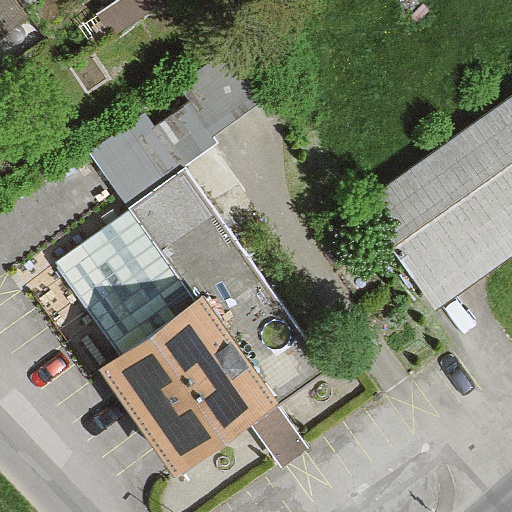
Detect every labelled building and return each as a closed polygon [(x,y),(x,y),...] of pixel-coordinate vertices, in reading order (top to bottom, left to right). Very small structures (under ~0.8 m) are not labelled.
[(0,0),(0,35),(27,17),(14,0),(0,0)] [(112,0),(109,2),(124,23),(157,0),(112,0)] [(186,96),(152,120),(182,160),(214,138),(210,132),(263,94),(226,43),(174,79),(186,96)] [(511,245),(511,89),(360,195),(433,300),(511,245)] [(143,109),(91,147),(129,199),(182,160),(152,120),(143,109)] [(192,286),(273,396),(326,357),(182,160),(129,199),(192,286)] [(192,286),(98,353),(178,464),(273,396),(192,286)]
